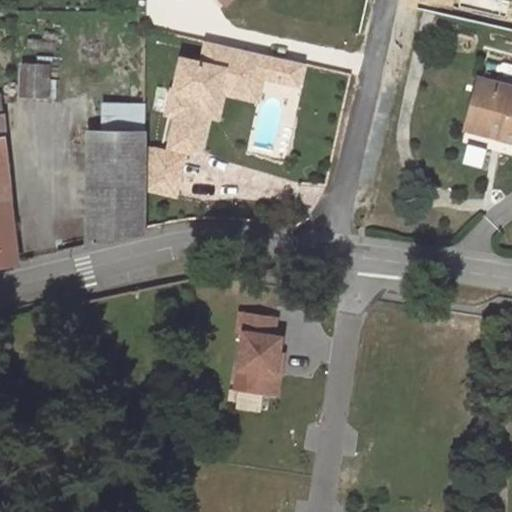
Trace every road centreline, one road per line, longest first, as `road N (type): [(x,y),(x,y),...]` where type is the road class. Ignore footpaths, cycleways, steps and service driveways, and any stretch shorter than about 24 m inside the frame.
road 1 (residential): [(0,285),(236,242),(317,252)]
road 2 (residential): [(368,257),(326,511)]
road 3 (residential): [(363,65),(317,252)]
road 4 (residential): [(368,257),(511,280)]
